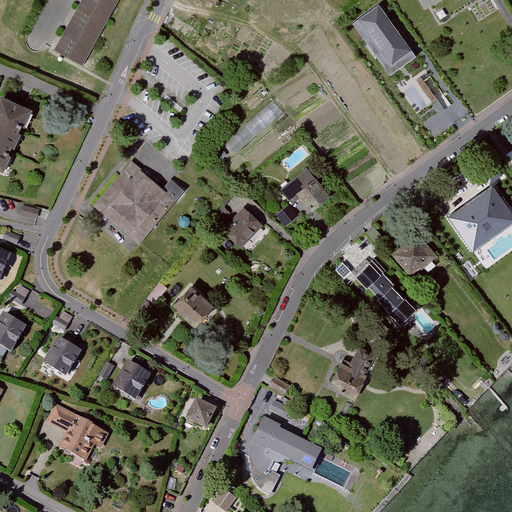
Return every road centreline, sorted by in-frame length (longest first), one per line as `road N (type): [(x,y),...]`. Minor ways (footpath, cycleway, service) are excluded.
road 1 (residential): [(165,0),(140,32),(44,243),(42,275),(63,302),(240,406)]
road 2 (residential): [(511,107),(311,260),(240,406)]
